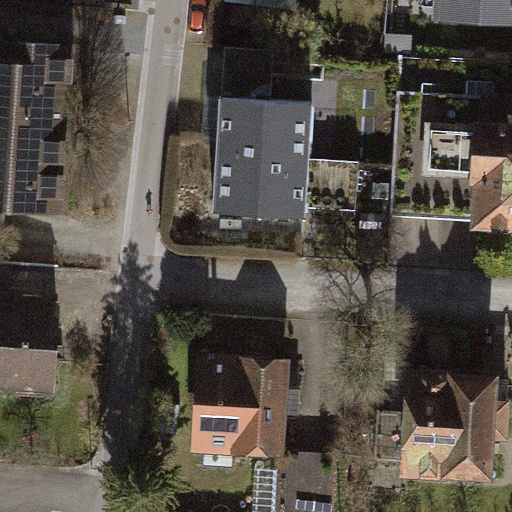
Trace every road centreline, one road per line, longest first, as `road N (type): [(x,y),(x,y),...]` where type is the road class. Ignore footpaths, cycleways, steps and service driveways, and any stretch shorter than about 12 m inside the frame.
road 1 (residential): [(511,297),(136,279)]
road 2 (residential): [(163,0),(136,279)]
road 3 (residential): [(136,279),(114,511)]
